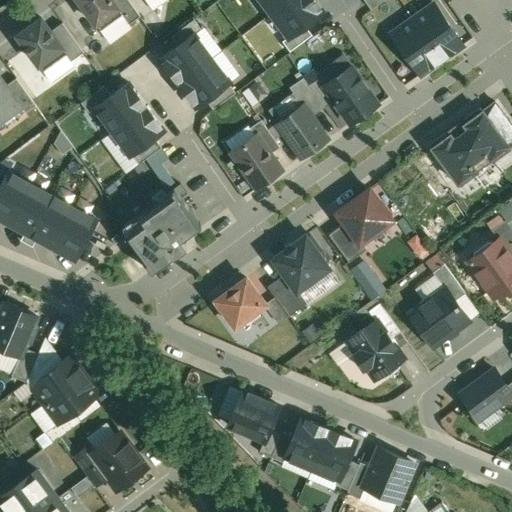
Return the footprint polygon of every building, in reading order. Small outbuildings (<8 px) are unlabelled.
[(78,0),(101,30),(123,14),(113,0),(78,0)] [(129,0),(113,0),(123,14),(130,23),(140,16),(129,0)] [(261,0),(286,36),(304,23),(323,10),(316,0),(261,0)] [(365,0),(372,9),(383,0),(365,0)] [(434,3),(413,18),(442,59),(463,44),(434,3)] [(43,18),(19,35),(45,71),(68,54),(69,53),(53,31),(43,18)] [(413,18),(391,33),(420,74),(442,59),(413,18)] [(177,50),(200,34),(190,21),(168,37),(177,50)] [(85,52),(64,23),(53,31),(69,53),(68,54),(72,61),(85,52)] [(310,32),(304,23),(286,36),(284,36),(290,45),(310,32)] [(177,50),(163,61),(196,105),(208,96),(233,77),(200,34),(177,50)] [(325,84),(324,85),(334,100),(351,122),(378,103),(351,65),(325,84)] [(8,85),(0,73),(0,122),(22,107),(23,106),(8,85)] [(308,84),(325,107),(334,100),(324,85),(325,84),(320,76),(308,84)] [(233,77),(208,96),(216,106),(241,87),(233,77)] [(304,104),(312,116),(325,107),(308,84),(303,77),(290,87),(302,105),(304,104)] [(37,104),(18,78),(8,85),(23,106),(22,107),(26,112),(37,104)] [(85,100),(95,113),(117,95),(107,83),(85,100)] [(164,128),(131,85),(117,95),(95,113),(127,156),(152,137),(164,128)] [(468,127),(454,137),(450,130),(431,144),(462,186),(480,172),(479,171),(493,160),(494,162),(511,148),(511,147),(511,146),(511,122),(496,101),(484,110),(482,107),(463,120),(468,127)] [(302,105),(278,122),(301,156),(327,138),(312,116),(304,104),(302,105)] [(281,147),(263,119),(252,127),(257,135),(258,134),(271,153),(281,147)] [(257,135),(234,151),(259,187),(283,170),(271,153),(258,134),(257,135)] [(160,148),(152,137),(127,156),(135,166),(160,148)] [(7,167),(0,179),(0,215),(25,229),(20,238),(31,244),(36,235),(75,256),(97,215),(7,167)] [(371,188),(339,211),(346,222),(361,242),(362,241),(393,219),(371,188)] [(173,191),(138,215),(143,222),(126,233),(151,269),(185,246),(179,236),(196,225),(173,191)] [(511,197),(498,206),(507,219),(511,215),(511,197)] [(511,227),(509,223),(507,220),(493,229),(499,239),(501,238),(511,254),(511,227)] [(361,242),(346,222),(330,234),(350,261),(368,248),(362,241),(361,242)] [(307,234),(275,258),(286,274),(298,290),(299,289),(330,266),(320,252),(322,250),(310,234),(308,236),(307,234)] [(496,241),(490,241),(475,251),(474,257),(469,260),(495,296),(511,284),(511,254),(501,238),(499,239),(496,241)] [(372,297),(386,286),(363,257),(349,269),(372,297)] [(467,292),(446,263),(434,272),(446,288),(447,287),(456,300),(467,292)] [(299,289),(298,290),(286,274),(269,286),(291,315),(309,302),(299,289)] [(248,277),(218,299),(237,325),(246,318),(249,323),(262,314),(258,309),(267,303),(248,277)] [(446,288),(411,313),(435,345),(470,320),(456,300),(447,287),(446,288)] [(39,316),(6,302),(0,316),(0,346),(21,355),(22,356),(26,347),(28,342),(31,343),(38,326),(35,325),(39,316)] [(402,332),(381,302),(370,310),(377,319),(378,318),(393,339),(402,332)] [(377,319),(349,339),(358,352),(356,353),(355,358),(361,367),(366,367),(368,366),(377,378),(406,357),(393,339),(378,318),(377,319)] [(40,352),(26,347),(22,356),(21,355),(13,375),(28,382),(40,352)] [(72,354),(44,375),(36,390),(46,403),(86,373),(72,354)] [(495,368),(461,393),(479,417),(511,393),(511,391),(507,384),(495,368)] [(86,373),(46,403),(60,422),(100,393),(86,373)] [(271,426),(280,405),(243,389),(228,424),(264,439),(265,439),(271,426)] [(286,454),(312,466),(329,428),(301,416),(293,435),(285,454),(286,454)] [(282,430),(271,426),(265,439),(264,439),(259,451),(271,456),(282,430)] [(329,428),(312,466),(339,477),(340,478),(348,458),(356,439),(329,428)] [(285,454),(293,435),(282,430),(271,456),(283,461),(286,454),(285,454)] [(120,431),(91,452),(108,475),(118,488),(147,467),(120,431)] [(108,475),(91,452),(87,446),(74,455),(95,484),(108,475)] [(414,461),(381,447),(373,466),(365,485),(366,486),(398,499),(414,461)] [(359,463),(348,458),(340,478),(339,477),(336,483),(349,488),(359,463)] [(349,488),(347,492),(361,498),(366,486),(365,485),(373,466),(360,461),(359,463),(349,488)] [(0,493),(0,508),(2,511),(72,511),(38,466),(0,493)] [(419,496),(405,506),(409,511),(422,511),(428,508),(419,496)]
